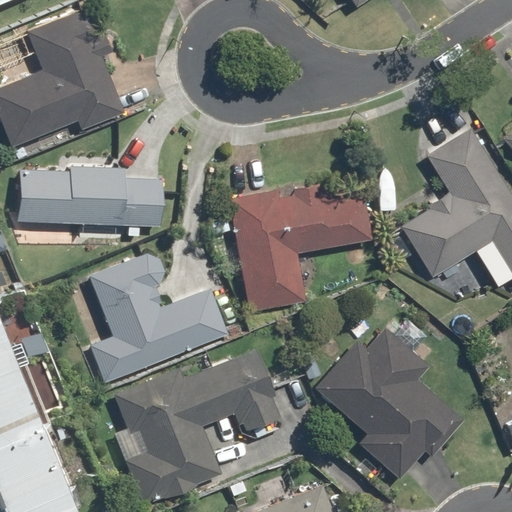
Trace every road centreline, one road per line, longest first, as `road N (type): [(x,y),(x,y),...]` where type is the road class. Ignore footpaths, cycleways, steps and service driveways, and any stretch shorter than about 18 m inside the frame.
road 1 (residential): [(337,90),(251,105),(220,101),(200,84),(191,40),(227,6),(270,17),(314,65)]
road 2 (residential): [(337,90),(396,68),(511,1)]
